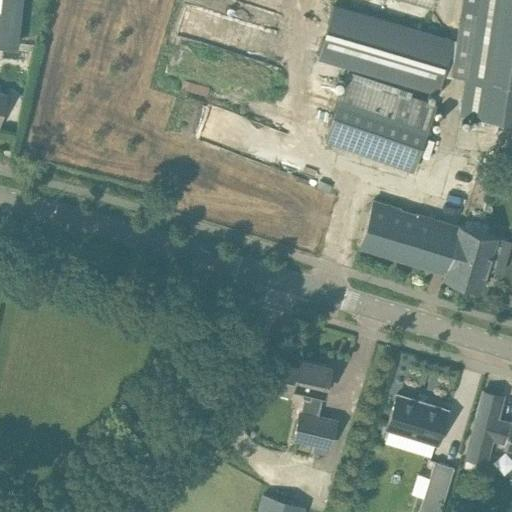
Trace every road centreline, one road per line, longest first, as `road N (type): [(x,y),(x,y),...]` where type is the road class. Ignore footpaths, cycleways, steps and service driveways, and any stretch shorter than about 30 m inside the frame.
road 1 (tertiary): [(286,283),(0,199)]
road 2 (unclassified): [(105,511),(278,306),(286,283)]
road 3 (tertiary): [(511,352),(286,283)]
